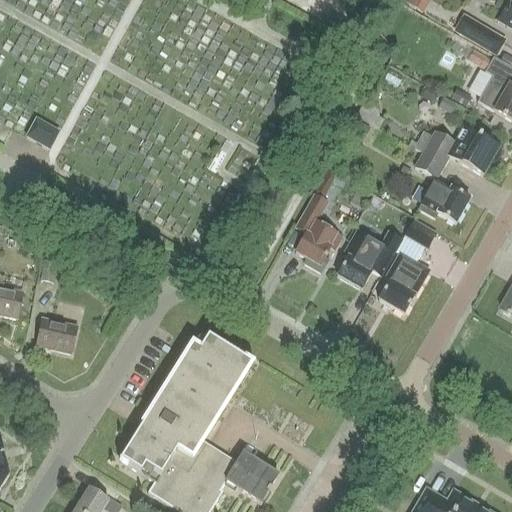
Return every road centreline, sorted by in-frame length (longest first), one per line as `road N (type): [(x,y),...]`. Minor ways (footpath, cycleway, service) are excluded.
road 1 (unclassified): [(83,426),(170,289),(184,282),(235,303),(402,401)]
road 2 (unclassified): [(402,401),(511,212)]
road 3 (unclassified): [(334,511),(402,401)]
road 4 (unclassified): [(511,465),(402,401)]
